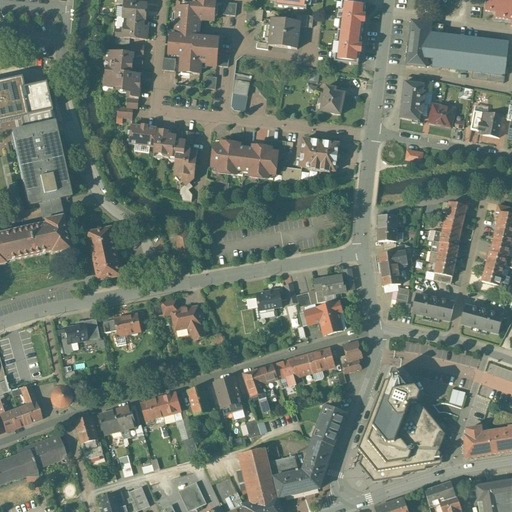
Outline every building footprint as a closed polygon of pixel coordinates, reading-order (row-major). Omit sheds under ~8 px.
[(194,0),(194,6),(178,4),(175,37),(170,37),(169,55),(182,56),(181,70),(190,71),(189,74),(200,75),(200,67),(216,68),(216,67),(217,54),(218,42),(209,42),(209,40),(201,39),(201,40),(196,40),(196,34),(198,34),(198,23),(200,23),(202,21),(202,20),(214,21),(215,3),(215,0),(194,0)] [(271,0),(271,1),(275,2),(274,6),(293,8),(306,10),(306,6),(310,7),(311,0),(271,0)] [(311,0),(310,7),(306,6),(306,10),(293,8),(292,10),(340,16),(342,1),(337,1),(337,0),(311,0)] [(511,0),(485,0),(484,10),(495,12),(494,18),(511,21),(510,27),(511,26),(511,0)] [(365,4),(342,1),(340,16),(338,32),(362,35),(363,23),(365,24),(365,17),(364,16),(365,4)] [(129,3),(124,3),(124,4),(123,18),(128,19),(144,20),(146,20),(147,5),(129,3)] [(237,4),(226,3),(226,4),(224,3),(223,15),(235,16),(237,4)] [(299,15),(299,22),(298,26),(310,28),(312,16),(299,15)] [(144,20),(128,19),(128,25),(123,25),(123,32),(116,31),(115,38),(130,39),(146,40),(148,27),(143,27),(144,20)] [(299,22),(270,19),(268,43),(268,46),(296,48),(298,26),(299,22)] [(431,24),(411,21),(406,66),(489,75),(504,76),(504,74),(507,74),(507,69),(504,68),(507,42),(442,35),(430,34),(431,24)] [(443,25),(431,24),(430,34),(442,35),(443,25)] [(362,35),(338,32),(334,63),(358,66),(359,54),(361,54),(362,47),(360,46),(362,35)] [(268,46),(268,43),(255,41),(255,47),(267,49),(268,46)] [(133,60),(133,68),(142,69),(144,47),(129,46),(128,55),(132,55),(132,60),(133,60)] [(128,55),(106,53),(105,62),(110,62),(110,68),(105,68),(105,76),(106,76),(105,84),(113,85),(113,88),(119,88),(118,98),(119,98),(119,96),(127,97),(138,98),(139,89),(140,89),(141,83),(139,82),(139,76),(130,75),(131,71),(132,71),(133,68),(133,60),(132,60),(132,55),(128,55)] [(217,54),(216,67),(228,68),(229,56),(217,54)] [(175,60),(163,59),(162,71),(174,72),(175,60)] [(248,74),(233,72),(228,101),(231,105),(243,108),(248,74)] [(504,76),(489,75),(488,82),(502,84),(504,76)] [(21,76),(0,80),(0,124),(52,112),(45,82),(23,87),(21,76)] [(216,78),(205,77),(203,89),(215,90),(216,78)] [(407,77),(406,83),(423,85),(428,86),(429,80),(407,77)] [(434,81),(429,80),(428,86),(423,85),(422,93),(426,94),(432,95),(434,81)] [(406,83),(404,83),(399,120),(419,122),(420,115),(423,115),(426,94),(422,93),(423,85),(406,83)] [(339,90),(326,87),(324,94),(321,94),(321,95),(318,94),(316,103),(322,104),(320,112),(340,116),(344,94),(338,93),(339,90)] [(138,98),(127,97),(126,109),(137,110),(138,98)] [(454,109),(432,105),(429,125),(450,128),(454,109)] [(474,106),(473,112),(486,115),(488,108),(474,106)] [(486,115),(473,112),(470,130),(483,133),(482,136),(498,139),(502,118),(486,115)] [(27,206),(38,204),(67,198),(69,197),(53,123),(10,132),(27,206)] [(141,127),(131,126),(129,145),(154,148),(157,132),(157,129),(148,128),(148,127),(142,126),(141,127)] [(157,132),(154,148),(153,158),(155,158),(155,154),(160,154),(163,159),(169,159),(169,157),(174,158),(177,162),(176,167),(178,169),(176,177),(182,177),(181,180),(185,185),(186,185),(189,183),(193,179),(195,169),(193,167),(195,166),(196,154),(190,153),(190,151),(189,150),(184,149),(185,144),(185,143),(175,142),(176,138),(175,138),(169,137),(170,133),(157,132)] [(176,132),(175,138),(176,138),(175,142),(185,143),(185,144),(192,145),(193,134),(176,132)] [(271,140),(271,149),(270,153),(277,154),(284,155),(285,141),(271,140)] [(338,145),(303,140),(299,168),(310,169),(310,171),(330,173),(330,172),(335,172),(336,163),(337,163),(338,154),(337,154),(338,145)] [(220,148),(213,147),(211,167),(218,168),(217,173),(235,175),(235,170),(250,171),(250,177),(266,178),(267,174),(275,175),(277,154),(270,153),(271,149),(252,146),(252,150),(238,149),(238,144),(220,142),(220,148)] [(422,153),(408,152),(407,161),(421,163),(422,153)] [(301,170),(283,168),(281,185),(300,182),(301,170)] [(228,184),(215,182),(214,195),(223,196),(228,196),(228,184)] [(192,188),(189,183),(186,185),(185,185),(179,189),(179,197),(183,202),(191,203),(192,195),(188,191),(192,188)] [(41,221),(43,221),(61,217),(60,208),(64,207),(65,203),(67,198),(38,204),(39,209),(41,221)] [(448,204),(446,214),(464,218),(466,209),(466,208),(456,205),(448,204)] [(506,215),(508,208),(497,205),(496,213),(500,214),(500,213),(506,215)] [(497,223),(511,226),(511,216),(506,215),(500,213),(500,214),(497,223)] [(464,218),(446,214),(444,223),(461,228),(464,218)] [(44,225),(0,233),(0,265),(4,265),(4,262),(50,252),(50,255),(68,250),(61,217),(43,221),(44,225)] [(396,218),(378,218),(378,230),(396,230),(396,218)] [(461,228),(444,223),(442,233),(459,237),(461,228)] [(495,233),(511,236),(511,226),(497,223),(495,233)] [(121,226),(111,228),(114,242),(124,240),(121,226)] [(111,228),(87,233),(98,281),(121,277),(114,242),(111,228)] [(396,230),(378,230),(378,242),(384,242),(396,242),(396,230)] [(187,232),(175,234),(181,259),(192,257),(187,232)] [(440,243),(442,233),(435,232),(433,242),(440,243)] [(442,233),(440,243),(457,247),(459,237),(442,233)] [(493,243),(510,247),(511,238),(511,236),(495,233),(493,243)] [(433,242),(431,252),(438,254),(440,243),(433,242)] [(457,247),(440,243),(438,254),(456,258),(458,247),(457,247)] [(493,243),(490,253),(507,257),(508,257),(510,247),(493,243)] [(405,252),(407,260),(411,259),(410,247),(405,246),(398,247),(398,252),(405,252)] [(398,252),(378,255),(383,287),(400,285),(399,278),(398,272),(403,271),(402,266),(407,265),(407,260),(405,252),(398,252)] [(428,262),(436,264),(438,254),(431,252),(430,252),(428,262)] [(489,252),(487,262),(504,267),(506,257),(490,253),(489,252)] [(456,258),(438,254),(436,264),(454,267),(456,258)] [(487,262),(484,272),(502,277),(504,267),(487,262)] [(454,267),(436,264),(434,274),(449,277),(452,277),(454,267)] [(343,277),(342,277),(343,283),(344,283),(345,291),(355,290),(351,269),(342,271),(343,277)] [(502,277),(484,272),(482,282),(499,286),(502,277)] [(449,277),(434,274),(433,281),(450,285),(450,284),(448,283),(449,277)] [(315,291),(318,304),(325,302),(324,296),(346,293),(345,291),(344,283),(343,283),(342,277),(329,279),(328,278),(313,281),(315,291)] [(508,279),(502,277),(499,286),(506,289),(508,279)] [(284,287),(290,306),(299,303),(293,284),(284,287)] [(408,290),(398,288),(394,311),(405,312),(408,290)] [(258,298),(256,299),(258,312),(266,311),(266,313),(274,312),(274,310),(281,308),(279,291),(257,294),(258,298)] [(308,292),(311,305),(315,304),(318,304),(315,291),(308,292)] [(452,303),(416,295),(413,313),(449,321),(452,303)] [(236,298),(217,301),(220,318),(238,315),(236,298)] [(178,310),(178,308),(176,300),(161,302),(161,305),(163,313),(178,310)] [(316,309),(304,312),(308,326),(320,322),(324,337),(342,331),(337,315),(342,314),(339,303),(316,309)] [(303,327),(308,326),(304,312),(316,309),(315,304),(311,305),(298,308),(303,327)] [(163,313),(161,305),(152,307),(154,317),(163,315),(163,313)] [(178,310),(163,313),(163,315),(164,316),(171,315),(174,331),(188,329),(194,342),(206,336),(201,326),(200,320),(204,320),(203,312),(199,313),(198,307),(190,308),(190,306),(178,308),(178,310)] [(501,316),(465,307),(460,324),(497,333),(501,316)] [(138,315),(114,319),(114,320),(116,331),(117,337),(131,335),(132,336),(137,335),(138,333),(141,333),(138,315)] [(116,331),(114,320),(104,322),(106,333),(116,331)] [(74,327),(64,329),(67,344),(70,344),(86,341),(83,327),(82,323),(74,325),(74,327)] [(95,325),(83,327),(86,341),(98,338),(95,325)] [(306,338),(303,327),(296,329),(299,340),(306,338)] [(131,335),(117,337),(115,338),(117,347),(132,344),(131,335)] [(357,341),(342,346),(345,356),(350,373),(361,369),(359,360),(363,359),(357,341)] [(70,344),(67,344),(63,345),(64,353),(71,352),(70,344)] [(233,345),(227,347),(231,358),(237,356),(233,345)] [(329,349),(307,356),(312,373),(312,374),(334,367),(329,349)] [(312,373),(307,356),(288,361),(293,375),(294,378),(301,376),(312,373)] [(350,373),(345,356),(339,357),(343,372),(344,375),(350,373)] [(285,377),(293,375),(288,361),(273,366),(277,380),(285,377)] [(511,366),(494,362),(489,378),(511,384),(511,366)] [(277,380),(273,366),(257,371),(265,394),(266,398),(267,401),(275,398),(272,388),(270,382),(277,380)] [(265,394),(257,371),(243,375),(251,398),(261,395),(265,394)] [(344,375),(343,372),(337,373),(338,379),(332,381),(334,387),(346,383),(344,375)] [(293,375),(285,377),(289,387),(295,385),(294,378),(293,375)] [(294,378),(295,385),(301,385),(304,384),(301,376),(294,378)] [(230,379),(214,384),(220,403),(223,412),(224,411),(234,408),(231,395),(235,394),(230,379)] [(399,379),(383,379),(357,448),(362,455),(359,465),(373,482),(403,479),(404,474),(425,472),(426,467),(443,464),(447,451),(442,444),(447,428),(444,423),(438,424),(419,403),(421,396),(414,388),(407,389),(399,379)] [(0,395),(8,392),(5,381),(0,382),(0,395)] [(22,395),(32,392),(30,387),(10,392),(12,397),(22,395)] [(202,387),(187,391),(189,399),(190,403),(192,408),(194,416),(198,415),(199,417),(202,416),(201,414),(210,412),(202,387)] [(464,392),(451,389),(447,404),(460,407),(464,392)] [(59,390),(55,391),(52,394),(50,397),(50,401),(51,404),(53,407),(57,409),(60,409),(64,408),(66,406),(68,403),(69,400),(68,397),(67,395),(65,393),(62,391),(59,390)] [(22,395),(26,406),(34,403),(32,397),(34,396),(32,392),(22,395)] [(175,395),(158,399),(163,417),(173,415),(173,416),(176,416),(175,414),(180,413),(179,409),(177,404),(175,395)] [(267,401),(266,398),(261,399),(259,400),(263,413),(270,411),(267,401)] [(158,399),(140,404),(145,422),(163,417),(158,399)] [(26,406),(17,409),(23,426),(41,419),(34,403),(26,406)] [(223,412),(220,403),(214,405),(219,421),(226,419),(225,416),(224,411),(223,412)] [(302,471),(298,472),(303,492),(320,489),(323,480),(345,414),(323,406),(320,411),(324,412),(302,471)] [(130,407),(115,411),(120,430),(121,431),(136,427),(130,407)] [(194,416),(192,408),(186,410),(188,418),(194,416)] [(224,411),(225,416),(236,413),(234,408),(224,411)] [(17,409),(0,415),(0,419),(5,433),(23,426),(17,409)] [(498,427),(498,432),(504,431),(504,427),(511,425),(511,415),(497,410),(492,425),(498,427)] [(115,411),(99,416),(103,431),(104,436),(113,433),(113,432),(120,430),(115,411)] [(99,416),(91,418),(95,433),(103,431),(99,416)] [(181,419),(188,440),(193,438),(187,417),(181,419)] [(252,417),(244,419),(248,429),(255,427),(252,417)] [(91,418),(74,422),(81,445),(97,440),(95,433),(91,418)] [(498,432),(488,433),(492,454),(511,451),(511,428),(508,429),(508,430),(504,431),(498,432)] [(467,437),(464,437),(465,459),(492,454),(488,433),(487,431),(481,432),(481,429),(466,431),(467,437)] [(113,432),(113,433),(114,436),(113,436),(114,439),(122,436),(121,431),(120,430),(113,432)] [(27,448),(28,452),(29,452),(33,462),(33,464),(34,466),(64,454),(57,436),(27,448)] [(188,442),(185,443),(190,459),(198,456),(193,438),(188,440),(188,442)] [(97,440),(81,445),(80,445),(85,461),(103,456),(101,447),(99,447),(97,440)] [(243,502),(241,503),(245,511),(280,511),(278,499),(273,478),(269,463),(266,449),(239,455),(249,499),(250,501),(243,502)] [(33,462),(29,452),(28,452),(0,462),(0,485),(12,480),(13,482),(26,477),(25,476),(36,472),(34,466),(33,464),(33,462)] [(273,478),(298,472),(294,457),(269,463),(273,478)] [(128,463),(120,465),(124,478),(131,476),(128,463)] [(298,472),(273,478),(278,499),(303,492),(298,472)] [(112,476),(104,478),(105,483),(116,480),(115,475),(112,476)] [(511,511),(511,481),(476,488),(478,502),(484,501),(485,511),(511,511)] [(179,490),(190,511),(207,503),(197,482),(179,490)] [(437,511),(441,509),(439,502),(455,498),(452,488),(447,486),(424,492),(428,507),(435,505),(437,511)] [(142,488),(129,493),(137,511),(150,507),(142,488)] [(121,493),(100,499),(104,511),(119,511),(118,508),(116,502),(123,501),(121,493)] [(228,497),(233,506),(241,503),(237,493),(228,497)] [(442,511),(459,511),(460,511),(461,511),(457,497),(455,498),(439,502),(441,509),(442,511)] [(407,511),(403,499),(392,502),(395,511),(407,511)] [(395,511),(392,502),(374,509),(375,511),(395,511)] [(235,510),(231,511),(245,511),(241,503),(233,506),(235,510)]
